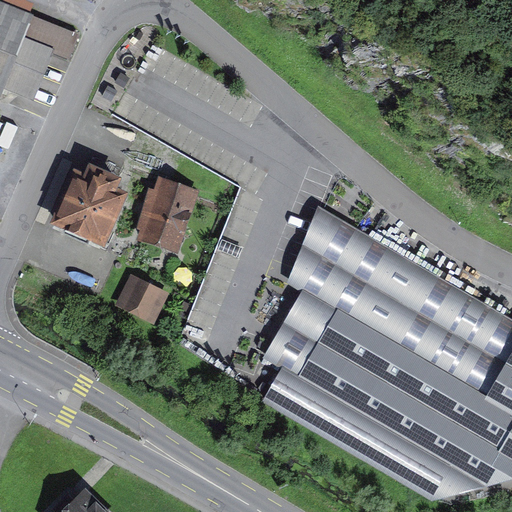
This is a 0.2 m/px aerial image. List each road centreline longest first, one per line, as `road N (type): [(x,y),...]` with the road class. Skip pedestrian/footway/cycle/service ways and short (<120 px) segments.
road 1 (residential): [(140,0),(156,2),(452,235),(511,270)]
road 2 (secondary): [(260,511),(0,364)]
road 3 (residential): [(0,260),(108,4),(125,0)]
